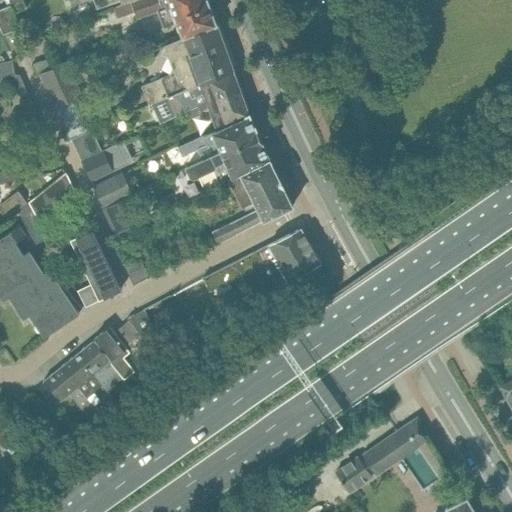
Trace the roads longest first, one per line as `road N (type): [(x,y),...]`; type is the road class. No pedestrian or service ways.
road 1 (motorway): [(511,211),(82,511)]
road 2 (motorway): [(150,511),(511,263)]
road 3 (residential): [(332,196),(100,314),(0,379)]
road 4 (secondary): [(511,495),(332,196)]
road 5 (secondary): [(332,196),(246,0)]
